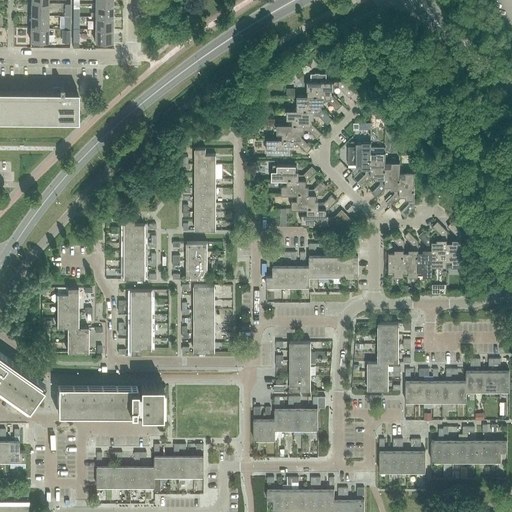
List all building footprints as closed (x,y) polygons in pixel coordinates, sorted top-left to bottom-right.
[(48,16),(48,3),(31,3),(30,16),(48,16)] [(113,17),(113,4),(95,4),(95,17),(113,17)] [(48,29),(48,16),(30,16),(30,28),(48,29)] [(113,29),(113,17),(95,17),(95,29),(113,29)] [(48,42),(48,29),(30,28),(30,42),(48,42)] [(95,29),(95,42),(112,43),(113,29),(95,29)] [(64,37),(64,42),(70,42),(70,31),(62,31),(62,37),(64,37)] [(342,81),(326,81),(326,73),(319,73),(319,72),(314,72),(314,73),(311,73),(311,81),(306,81),(306,90),(308,90),(308,95),(308,96),(331,96),(331,95),(331,90),(332,88),(332,87),(338,87),(349,97),(354,92),(342,81)] [(0,116),(77,118),(77,94),(0,93),(0,116)] [(321,110),(321,109),(321,104),(322,103),(322,101),(328,101),(337,110),(342,105),(332,95),(331,95),(331,96),(308,96),(308,95),(296,95),(296,105),(298,105),(298,110),(321,110)] [(311,124),(311,119),(313,117),(313,115),(319,115),(327,124),(332,119),(322,110),(321,109),(321,110),(298,110),(286,110),(286,119),(288,119),(288,124),(292,124),(311,124)] [(301,139),(301,138),(301,133),(303,131),(303,130),(308,130),(317,138),(322,133),(313,124),(311,124),(292,124),(288,124),(276,124),(276,134),(278,134),(278,138),(278,139),(301,139)] [(306,153),(312,148),(302,138),(301,138),(301,139),(278,139),(278,138),(266,138),(266,154),(291,154),(291,152),(291,147),(292,146),(292,144),(298,144),(306,153)] [(348,146),(348,164),(356,164),(356,166),(357,166),(362,166),(363,168),(365,168),(365,173),(357,182),(362,187),(371,177),(371,176),(371,153),(371,147),(371,141),(370,141),(370,142),(356,142),(356,146),(348,146)] [(371,153),(371,176),(376,176),(378,177),(380,177),(380,183),(371,192),(376,196),(385,187),(385,186),(385,167),(385,163),(385,152),(385,147),(371,147),(371,153)] [(215,164),(215,154),(205,154),(205,148),(195,148),(195,164),(215,164)] [(385,167),(385,186),(391,186),(392,187),(394,187),(394,193),(385,201),(390,207),(400,197),(400,196),(399,196),(400,177),(400,173),(400,162),(390,162),(390,163),(385,163),(385,167)] [(215,179),(215,164),(195,164),(195,172),(205,172),(205,178),(215,179)] [(305,180),(305,181),(307,181),(316,171),(311,166),(303,174),(297,174),(297,173),(296,172),(296,166),(296,165),(277,165),(273,165),(273,170),(271,170),(271,180),(283,180),(305,180)] [(215,188),(215,179),(205,178),(205,172),(195,172),(195,188),(215,188)] [(400,177),(399,196),(400,196),(405,196),(407,197),(408,198),(408,203),(400,211),(405,216),(414,208),(414,172),(405,172),(405,173),(400,173),(400,177)] [(305,186),(305,181),(305,180),(283,180),(283,185),(281,185),(281,194),(293,194),(292,194),(315,194),(315,195),(317,195),(326,185),(321,181),(313,189),(307,189),(307,188),(305,186)] [(215,203),(215,188),(195,188),(195,196),(205,197),(205,202),(215,203)] [(315,200),(315,195),(315,194),(292,194),(293,194),(293,199),(291,199),(291,209),(303,209),(325,209),(326,210),(327,210),(336,200),(331,195),(323,203),(317,203),(317,202),(315,200)] [(215,211),(215,203),(205,202),(205,197),(195,196),(195,211),(215,211)] [(325,215),(326,210),(325,209),(303,209),(303,214),(301,214),(301,223),(337,223),(341,228),(351,219),(341,209),(333,218),(327,218),(327,217),(325,215)] [(195,220),(215,220),(215,211),(195,211),(195,220)] [(123,233),(143,233),(143,224),(133,224),(133,217),(123,217),(123,233)] [(195,230),(215,230),(215,220),(195,220),(195,230)] [(433,242),(432,242),(432,261),(432,265),(432,266),(446,266),(446,242),(447,242),(447,231),(437,221),(433,226),(441,234),(441,240),(440,240),(438,242),(433,242)] [(447,242),(446,242),(446,266),(461,266),(461,230),(452,221),(447,226),(455,235),(455,240),(454,240),(452,242),(447,242)] [(403,252),(404,252),(404,241),(394,231),(389,236),(398,244),(398,250),(396,250),(395,252),(389,252),(389,251),(388,251),(388,271),(389,271),(394,271),(394,275),(394,276),(403,276),(403,252)] [(418,252),(418,241),(408,231),(404,236),(412,244),(412,250),(411,250),(409,252),(404,252),(403,252),(403,276),(404,276),(404,275),(404,271),(408,271),(408,275),(408,276),(418,276),(418,275),(418,271),(418,252)] [(432,242),(433,242),(433,241),(423,231),(418,236),(427,244),(427,250),(425,250),(424,252),(418,252),(418,271),(423,271),(423,275),(423,276),(432,276),(432,266),(432,265),(432,261),(432,242)] [(143,242),(143,233),(123,233),(123,242),(143,242)] [(143,251),(143,242),(123,242),(123,251),(143,251)] [(207,251),(207,242),(186,242),(186,251),(207,251)] [(143,260),(143,251),(123,251),(123,260),(143,260)] [(207,260),(207,251),(186,251),(186,260),(207,260)] [(310,276),(318,276),(318,266),(324,266),(324,255),(309,255),(309,266),(309,276),(310,276)] [(318,276),(333,276),(333,255),(324,255),(324,266),(318,266),(318,276)] [(348,266),(348,255),(333,255),(333,276),(342,276),(342,266),(348,266)] [(342,276),(358,276),(358,255),(348,255),(348,266),(342,266),(342,276)] [(143,269),(143,260),(123,260),(123,269),(143,269)] [(207,269),(207,260),(186,260),(186,269),(207,269)] [(266,286),(282,286),(282,266),(273,266),(273,276),(266,276),(266,286)] [(282,286),(291,286),(291,266),(282,266),(282,286)] [(291,286),(300,286),(300,266),(291,266),(291,286)] [(310,286),(310,276),(309,276),(309,266),(300,266),(300,286),(310,286)] [(143,279),(143,269),(123,269),(123,279),(143,279)] [(207,279),(207,269),(186,269),(186,279),(207,279)] [(214,300),(214,285),(194,285),(194,294),(204,294),(204,300),(214,300)] [(78,303),(78,287),(67,287),(67,293),(57,293),(57,303),(78,303)] [(150,299),(150,290),(150,289),(130,289),(130,305),(140,305),(140,299),(150,299)] [(214,309),(214,300),(204,300),(204,294),(194,294),(194,309),(214,309)] [(309,294),(309,303),(319,303),(319,294),(309,294)] [(130,314),(150,314),(150,299),(140,299),(140,305),(130,305),(130,314)] [(77,312),(78,303),(57,303),(57,318),(67,318),(67,312),(77,312)] [(214,324),(214,309),(194,309),(194,318),(204,318),(204,324),(214,324)] [(77,327),(77,312),(67,312),(67,318),(57,318),(57,327),(67,327),(77,327)] [(140,323),(150,323),(150,314),(130,314),(130,329),(140,329),(140,323)] [(214,333),(214,324),(204,324),(204,318),(194,318),(194,333),(214,333)] [(399,334),(399,325),(399,322),(378,322),(378,334),(399,334)] [(150,338),(150,323),(140,323),(140,329),(130,329),(130,338),(150,338)] [(88,336),(88,327),(77,327),(67,327),(67,342),(78,342),(77,336),(88,336)] [(214,342),(214,333),(194,333),(194,342),(214,342)] [(399,343),(399,334),(378,334),(378,343),(399,343)] [(88,352),(88,336),(77,336),(78,342),(67,342),(67,352),(88,352)] [(140,348),(150,348),(150,338),(130,338),(130,354),(140,354),(140,348)] [(310,351),(310,342),(310,341),(289,341),(289,351),(310,351)] [(214,352),(214,342),(194,342),(194,352),(214,352)] [(399,352),(399,343),(378,343),(378,352),(399,352)] [(0,387),(28,407),(43,386),(6,360),(4,358),(6,356),(0,351),(0,387)] [(310,366),(310,351),(289,351),(289,360),(300,360),(300,366),(310,366)] [(399,362),(399,352),(378,352),(378,361),(388,361),(388,362),(399,362)] [(310,375),(310,366),(300,366),(300,360),(289,360),(289,375),(310,375)] [(388,371),(388,362),(388,361),(378,361),(367,361),(367,371),(388,371)] [(466,391),(475,391),(475,370),(466,370),(466,380),(466,391)] [(475,391),(484,391),(484,370),(475,370),(475,391)] [(484,391),(499,391),(499,380),(494,380),(493,370),(484,370),(484,391)] [(499,391),(509,391),(509,370),(493,370),(494,380),(499,380),(499,391)] [(367,380),(388,380),(388,371),(367,371),(367,380)] [(310,391),(310,390),(310,375),(289,375),(290,384),(289,384),(289,392),(300,392),(300,391),(310,391)] [(276,386),(274,386),(274,392),(283,392),(283,386),(283,380),(276,380),(276,386)] [(388,389),(388,380),(367,380),(367,390),(388,389)] [(405,401),(415,401),(415,380),(405,380),(405,401)] [(415,401),(424,401),(424,380),(415,380),(415,401)] [(424,401),(433,401),(433,380),(424,380),(424,401)] [(433,401),(442,401),(442,380),(433,380),(433,401)] [(442,401),(457,401),(457,391),(451,391),(451,380),(442,380),(442,401)] [(466,401),(466,391),(466,380),(451,380),(451,391),(457,391),(457,401),(466,401)] [(162,384),(139,384),(139,414),(162,414),(162,384)] [(133,388),(57,388),(57,410),(135,410),(135,404),(137,404),(137,388),(133,388)] [(284,429),(284,408),(274,408),(274,419),(275,419),(275,429),(284,429)] [(293,429),(293,408),(284,408),(284,429),(293,429)] [(308,419),(308,408),(293,408),(293,429),(302,429),(302,419),(308,419)] [(302,429),(317,429),(317,408),(308,408),(308,419),(302,419),(302,429)] [(265,419),(256,419),(253,419),(253,439),(265,439),(265,419)] [(275,439),(275,429),(275,419),(274,419),(265,419),(265,439),(275,439)] [(9,461),(9,440),(0,440),(0,461),(9,461)] [(9,440),(9,461),(25,461),(25,450),(19,450),(19,440),(9,440)] [(431,461),(443,461),(443,440),(431,440),(431,461)] [(443,461),(452,461),(453,450),(458,450),(458,440),(443,440),(443,461)] [(452,461),(467,461),(467,440),(458,440),(458,450),(453,450),(452,461)] [(467,461),(476,461),(476,450),(482,451),(482,440),(467,440),(467,461)] [(476,461),(491,461),(491,440),(482,440),(482,451),(476,450),(476,461)] [(491,461),(501,461),(501,451),(507,451),(507,440),(491,440),(491,461)] [(379,471),(389,471),(389,450),(379,450),(379,471)] [(389,471),(398,471),(398,450),(389,450),(389,471)] [(398,471),(407,471),(407,450),(398,450),(398,471)] [(407,471),(416,471),(416,450),(407,450),(407,471)] [(416,471),(425,471),(425,450),(416,450),(416,471)] [(154,476),(169,476),(169,466),(163,466),(163,455),(154,455),(154,465),(154,476)] [(178,476),(178,455),(163,455),(163,466),(169,466),(169,476),(178,476)] [(178,476),(193,476),(193,466),(187,466),(187,455),(178,455),(178,476)] [(193,466),(193,476),(203,476),(203,455),(187,455),(187,466),(193,466)] [(96,486),(106,486),(106,465),(96,465),(96,486)] [(106,486),(121,486),(121,476),(115,476),(115,465),(106,465),(106,486)] [(130,486),(130,465),(115,465),(115,476),(121,476),(121,486),(130,486)] [(130,486),(145,486),(145,476),(139,476),(139,465),(130,465),(130,486)] [(154,486),(154,476),(154,465),(139,465),(139,476),(145,476),(145,486),(154,486)] [(282,510),(282,489),(267,489),(267,500),(273,500),(273,510),(282,510)] [(291,499),(291,489),(282,489),(282,510),(298,510),(298,499),(291,499)] [(306,510),(306,489),(291,489),(291,499),(298,499),(298,510),(306,510)] [(315,510),(315,489),(306,489),(306,510),(315,510)] [(324,510),(324,489),(315,489),(315,510),(324,510)] [(334,500),(334,489),(324,489),(324,510),(333,510),(334,500)] [(342,511),(343,500),(334,500),(333,510),(333,511),(342,511)] [(351,511),(352,500),(343,500),(342,511),(351,511)] [(364,511),(364,500),(352,500),(351,511),(364,511)] [(12,511),(12,503),(3,503),(3,511),(12,511)] [(27,511),(28,503),(12,503),(12,511),(27,511)]
